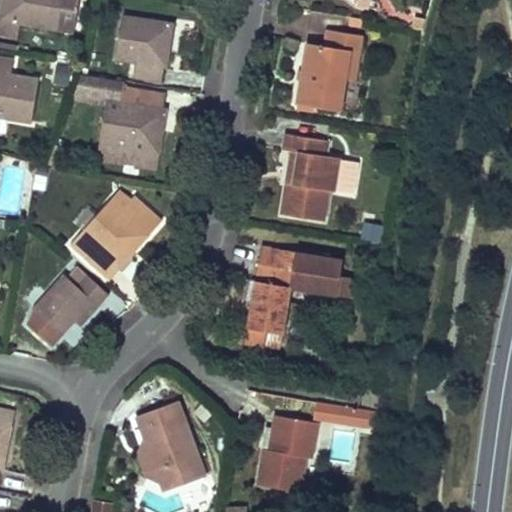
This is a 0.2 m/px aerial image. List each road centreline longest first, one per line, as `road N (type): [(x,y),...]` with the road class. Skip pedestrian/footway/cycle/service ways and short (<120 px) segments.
road 1 (residential): [(91,385),(163,318),(210,238),(248,0)]
road 2 (tertiary): [(487,511),(511,349)]
road 3 (residential): [(61,511),(91,385)]
